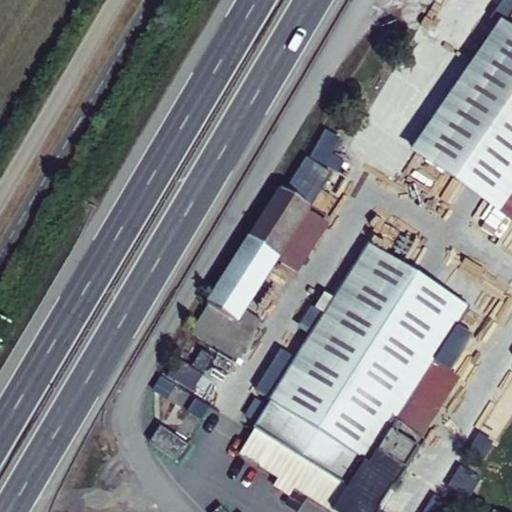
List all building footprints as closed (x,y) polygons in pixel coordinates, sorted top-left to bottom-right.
[(413,155),(511,222),(511,40),(497,30),(413,155)] [(373,59),(361,85),(376,92),(388,66),(373,59)] [(321,197),(296,181),(287,196),(312,212),(321,197)] [(287,196),(284,195),(210,313),(238,331),(247,317),(279,267),(310,217),(313,213),(312,212),(287,196)] [(330,230),(310,217),(279,267),(300,280),(330,230)] [(434,369),(471,311),(370,246),(335,302),(327,296),(317,312),(325,317),(270,403),(274,405),(242,456),(282,481),(277,489),(290,497),(295,490),(330,511),(384,511),(409,474),(403,470),(379,454),(434,369)] [(262,326),(247,317),(238,331),(210,313),(195,337),(238,365),(262,326)] [(152,391),(185,412),(172,431),(187,440),(208,407),(196,398),(209,378),(175,356),(152,391)] [(511,361),(492,395),(511,407),(511,361)] [(458,384),(434,369),(379,454),(403,470),(458,384)] [(479,427),(502,438),(511,418),(511,416),(490,406),(479,427)] [(154,447),(176,459),(186,442),(164,429),(154,447)]
